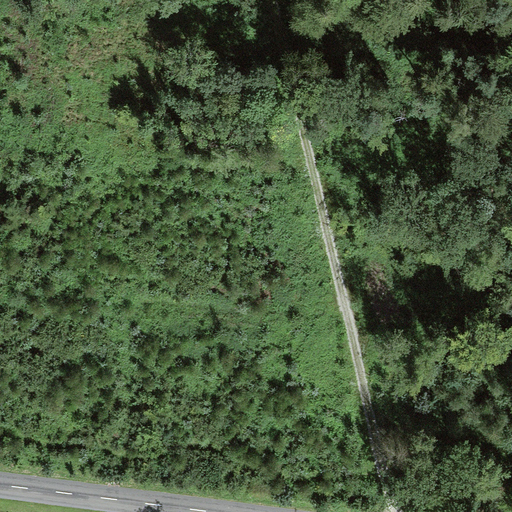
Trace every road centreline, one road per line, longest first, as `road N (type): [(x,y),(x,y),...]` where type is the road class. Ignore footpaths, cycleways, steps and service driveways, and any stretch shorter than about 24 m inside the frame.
road 1 (track): [(271,0),(394,511)]
road 2 (tertiary): [(0,478),(250,511)]
